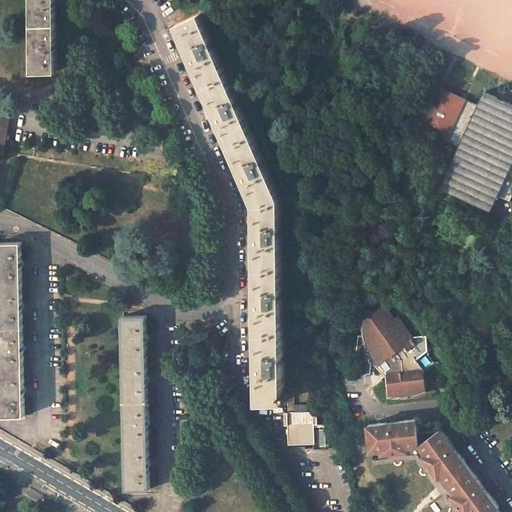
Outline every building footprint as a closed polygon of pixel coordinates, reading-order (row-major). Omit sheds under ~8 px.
[(55,0),(32,0),(33,25),(56,24),(55,0)] [(200,14),(177,24),(205,86),(228,76),(200,14)] [(56,24),(33,25),(33,72),(57,71),(56,24)] [(228,76),(205,86),(230,145),(253,135),(228,76)] [(498,197),(511,165),(511,103),(485,91),(479,104),(439,86),(420,129),(459,147),(441,188),(491,211),(498,197)] [(0,151),(4,152),(9,117),(0,115),(0,151)] [(253,135),(230,145),(255,200),(256,203),(281,202),(280,197),(279,193),(253,135)] [(35,148),(14,144),(13,154),(19,155),(33,157),(35,148)] [(511,165),(498,197),(506,201),(507,199),(510,201),(511,195),(511,165)] [(281,202),(256,203),(256,206),(257,267),(282,266),(281,202)] [(22,242),(0,242),(0,326),(23,326),(22,242)] [(282,266),(257,267),(258,330),(283,330),(282,266)] [(395,319),(385,306),(362,322),(364,336),(358,335),(354,372),(370,374),(371,363),(374,362),(379,358),(390,373),(392,390),(400,389),(401,393),(417,391),(418,396),(427,393),(424,370),(435,362),(429,354),(427,334),(415,336),(413,338),(398,317),(395,319)] [(147,315),(123,316),(125,401),(149,400),(147,315)] [(23,326),(0,326),(0,343),(2,416),(25,415),(23,326)] [(283,330),(258,330),(260,400),(285,400),(285,399),(285,387),(284,374),(283,330)] [(387,376),(388,397),(401,398),(418,396),(417,391),(401,393),(400,389),(392,390),(390,373),(379,358),(374,362),(380,369),(387,376)] [(294,389),(285,387),(285,399),(288,399),(289,412),(288,412),(289,444),(314,443),(314,411),(295,412),(294,389)] [(149,400),(125,401),(127,489),(150,489),(149,400)] [(450,447),(444,440),(439,443),(438,443),(421,444),(419,430),(411,431),(379,435),(371,436),(374,462),(381,461),(389,460),(389,461),(390,464),(396,463),(406,462),(406,459),(406,458),(413,457),(422,456),(429,465),(432,469),(429,471),(438,484),(441,481),(446,487),(447,488),(458,503),(461,508),(458,510),(459,511),(497,511),(483,493),(467,471),(450,447)]
